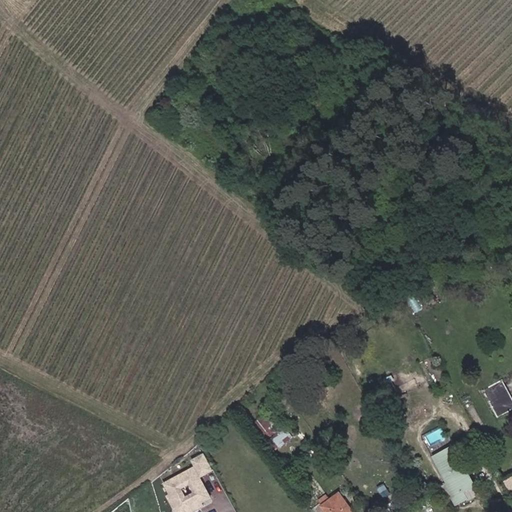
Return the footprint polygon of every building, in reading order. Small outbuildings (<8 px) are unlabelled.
[(495,414),(511,404),(511,401),(497,376),(479,386),(495,414)] [(266,414),(256,422),(270,438),(280,430),(266,414)] [(199,471),(212,464),(204,449),(191,455),(199,471)] [(475,484),(456,451),(439,460),(450,480),(454,487),(450,489),(451,491),(458,502),(470,495),(466,489),(475,484)] [(199,499),(209,494),(193,464),(174,474),(189,505),(195,502),(194,500),(197,499),(199,499)] [(185,507),(189,505),(174,474),(163,480),(168,490),(176,504),(185,507)] [(454,487),(450,480),(439,486),(444,495),(451,491),(450,489),(454,487)] [(466,489),(470,495),(481,489),(477,483),(475,484),(466,489)] [(165,492),(175,511),(184,511),(191,508),(189,505),(185,507),(176,504),(168,490),(165,492)] [(359,511),(345,492),(325,505),(330,511),(359,511)] [(189,505),(191,508),(202,503),(199,499),(197,499),(194,500),(195,502),(189,505)]
